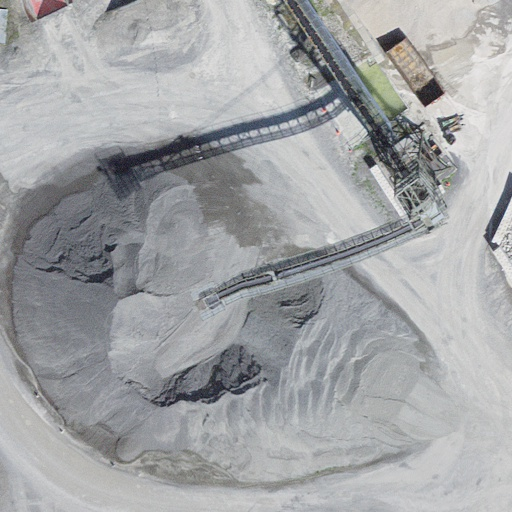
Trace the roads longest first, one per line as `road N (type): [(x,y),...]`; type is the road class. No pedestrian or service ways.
road 1 (unknown): [(225,511),(42,427),(0,374)]
road 2 (unknown): [(511,476),(313,511)]
